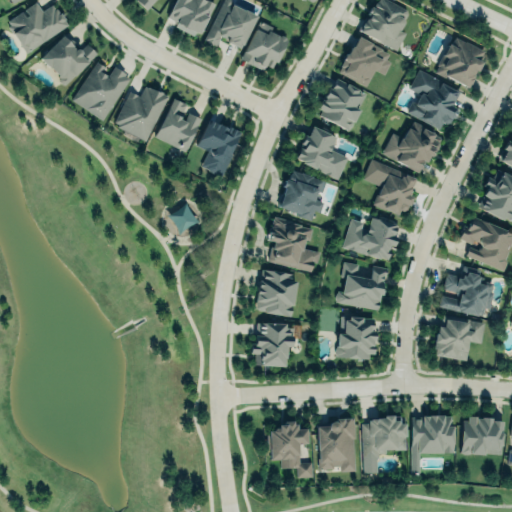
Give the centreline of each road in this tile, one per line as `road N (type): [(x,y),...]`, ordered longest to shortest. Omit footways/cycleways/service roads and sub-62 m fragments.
road 1 (tertiary): [(231,511),(214,400),(214,336),(231,224),(270,114),(336,0)]
road 2 (residential): [(408,390),(429,255),(452,178),(511,66)]
road 3 (residential): [(214,400),(319,391),(511,396)]
road 4 (residential): [(87,0),(124,36),(270,114)]
